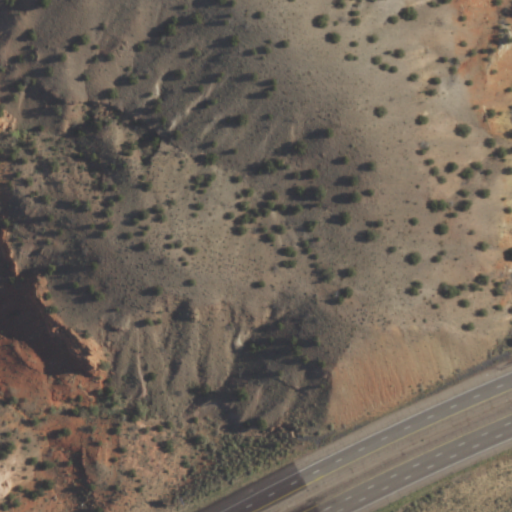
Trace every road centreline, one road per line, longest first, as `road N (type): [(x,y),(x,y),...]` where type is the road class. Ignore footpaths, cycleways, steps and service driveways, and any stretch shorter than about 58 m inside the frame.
road 1 (motorway): [(511,388),(249,511)]
road 2 (motorway): [(331,511),(511,428)]
